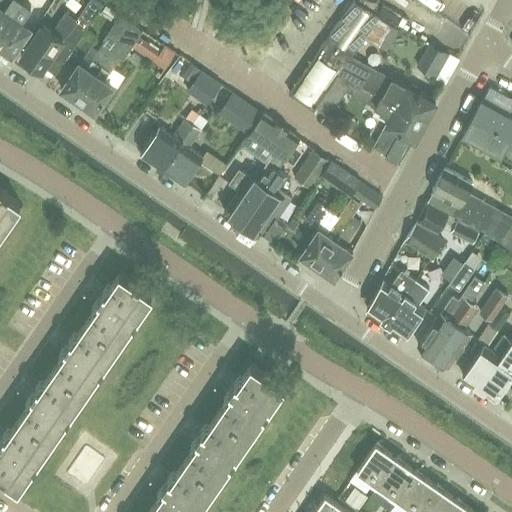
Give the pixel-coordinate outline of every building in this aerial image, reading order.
[(0,32),(22,0),(9,0),(4,8),(0,5),(0,32)] [(31,6),(22,0),(0,32),(0,45),(12,53),(30,27),(21,20),(31,6)] [(21,54),(42,69),(53,52),(65,59),(105,2),(101,0),(89,0),(77,18),(66,10),(58,21),(57,33),(43,23),(21,54)] [(353,0),(351,0),(288,91),(313,108),(315,105),(316,105),(338,72),(339,71),(350,55),(351,54),(379,14),(353,0)] [(102,14),(112,20),(117,12),(107,6),(102,14)] [(77,98),(130,20),(120,13),(100,41),(101,42),(86,65),(78,59),(60,86),(62,88),(62,91),(67,94),(70,93),(77,98)] [(142,28),(141,27),(130,20),(77,98),(84,103),(84,106),(89,109),(92,109),(94,110),(112,83),(104,77),(120,54),(123,56),(142,28)] [(418,65),(429,71),(441,49),(430,43),(418,65)] [(176,52),(165,44),(164,46),(154,60),(165,68),(172,58),(175,53),(176,52)] [(351,79),(382,96),(426,120),(436,101),(419,91),(417,87),(412,84),(408,85),(406,84),(406,85),(392,77),(391,78),(350,55),(339,71),(351,79)] [(197,72),(198,70),(187,62),(177,77),(188,84),(197,72)] [(338,72),(316,105),(328,113),(346,87),(377,104),(377,105),(392,113),(387,123),(415,139),(426,120),(351,79),(339,71),(338,72)] [(256,122),(262,113),(228,90),(217,106),(231,116),(236,108),(256,122)] [(511,116),(482,100),(473,116),(511,137),(511,116)] [(229,182),(239,189),(224,210),(242,222),(279,169),(299,139),(262,113),(256,122),(241,143),(266,161),(273,151),(277,153),(259,179),(250,173),(249,174),(239,167),(229,182)] [(511,148),(511,137),(473,116),(465,132),(501,151),(505,145),(511,148)] [(163,167),(193,123),(185,118),(174,134),(160,125),(141,152),(163,167)] [(193,123),(163,167),(184,182),(203,154),(189,145),(201,128),(193,123)] [(313,148),(294,175),(310,186),(329,159),(313,148)] [(511,217),(484,201),(466,192),(472,181),(445,166),(427,198),(481,226),(479,229),(511,251),(511,217)] [(287,175),(279,169),(242,222),(259,234),(271,216),(276,219),(292,196),(278,187),(287,175)] [(359,180),(347,172),(340,181),(347,186),(345,189),(351,193),(353,191),(360,181),(359,180)] [(353,191),(363,199),(371,188),(360,181),(353,191)] [(0,231),(20,202),(9,194),(9,193),(3,188),(2,189),(0,187),(0,231)] [(371,188),(363,199),(375,207),(383,196),(371,188)] [(308,260),(312,260),(318,265),(353,215),(360,204),(351,197),(327,232),(319,226),(301,253),(303,254),(303,257),(308,260)] [(442,224),(449,211),(428,199),(418,219),(438,230),(442,224)] [(353,215),(318,265),(325,269),(325,272),(330,276),(334,275),(335,276),(354,250),(346,244),(362,221),(353,215)] [(451,229),(472,241),(480,227),(458,215),(451,229)] [(417,220),(405,239),(431,257),(443,238),(417,220)] [(481,255),(471,249),(449,282),(458,288),(481,255)] [(416,278),(408,272),(399,266),(388,281),(384,278),(367,307),(386,321),(416,278)] [(101,300),(132,322),(152,294),(139,285),(140,284),(134,280),(133,281),(120,272),(106,292),(103,290),(97,298),(100,301),(101,300)] [(433,354),(467,306),(470,301),(485,280),(475,274),(448,315),(440,310),(417,343),(433,354)] [(430,288),(422,282),(416,278),(386,321),(405,335),(425,306),(420,303),(430,288)] [(497,288),(480,311),(491,318),(500,305),(507,295),(497,288)] [(118,342),(132,322),(101,300),(100,301),(87,320),(118,342)] [(480,308),(470,301),(467,306),(433,354),(448,365),(471,332),(466,328),(480,308)] [(511,312),(500,305),(491,318),(488,323),(498,330),(511,312)] [(99,370),(118,342),(87,320),(73,340),(70,338),(64,347),(67,349),(67,348),(99,370)] [(484,343),(474,358),(462,374),(479,386),(511,339),(504,334),(493,349),(488,345),(484,343)] [(495,397),(506,381),(511,372),(511,337),(511,339),(479,386),(495,397)] [(85,390),(99,370),(67,348),(67,349),(53,368),(85,390)] [(232,392),(264,413),(283,385),(270,376),(271,375),(265,371),(265,372),(252,363),(238,383),(234,381),(228,390),(232,392)] [(65,418),(85,390),(53,368),(40,388),(37,385),(30,395),(34,397),(34,396),(65,418)] [(249,434),(264,413),(232,392),(218,412),(249,434)] [(51,438),(65,418),(34,396),(34,397),(20,416),(51,438)] [(230,462),(249,434),(218,412),(205,431),(202,429),(196,438),(198,440),(199,440),(230,462)] [(32,466),(51,438),(20,416),(6,436),(3,434),(0,438),(0,444),(0,445),(0,444),(32,466)] [(216,482),(230,462),(199,440),(198,440),(185,459),(216,482)] [(375,488),(377,484),(396,456),(376,442),(357,470),(369,478),(366,482),(375,488)] [(18,486),(32,466),(0,444),(0,445),(0,444),(0,474),(5,478),(18,486)] [(398,498),(417,471),(396,456),(377,484),(398,498)] [(197,509),(216,482),(185,459),(171,479),(168,477),(162,486),(165,488),(166,488),(197,509)] [(409,511),(418,511),(437,485),(417,471),(398,498),(410,506),(407,510),(409,511)] [(448,511),(458,499),(437,485),(418,511),(448,511)] [(157,511),(194,511),(197,509),(166,488),(165,488),(151,508),(157,511)] [(313,511),(350,511),(325,495),(313,511)] [(476,511),(458,499),(448,511),(476,511)]
